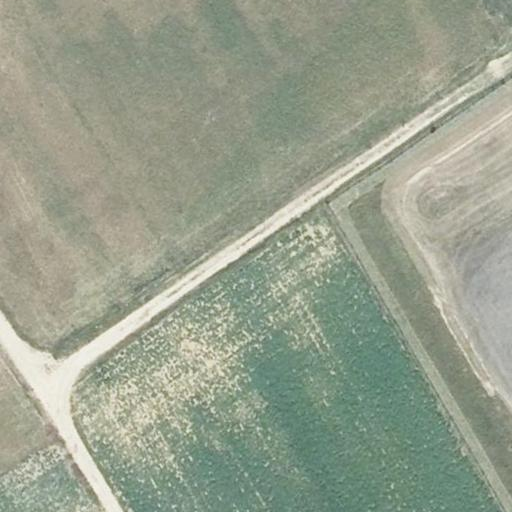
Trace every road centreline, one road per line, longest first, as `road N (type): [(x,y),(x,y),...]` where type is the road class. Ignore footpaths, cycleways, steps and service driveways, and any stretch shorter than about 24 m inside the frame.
road 1 (track): [(511,61),(32,386)]
road 2 (track): [(107,511),(32,386)]
